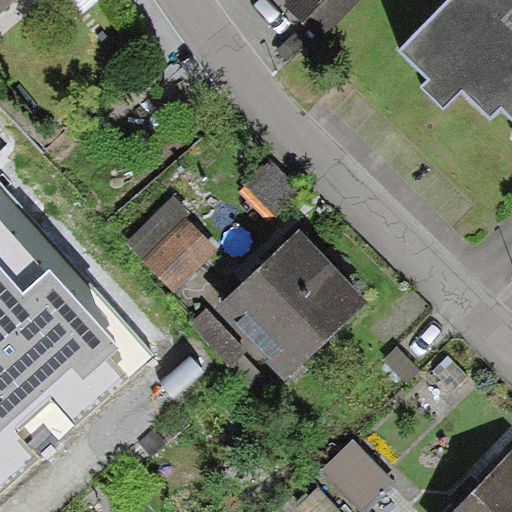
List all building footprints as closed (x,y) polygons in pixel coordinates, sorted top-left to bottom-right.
[(0,0),(0,29),(0,30),(34,0),(0,0)] [(349,0),(286,0),(280,8),(314,39),(349,0)] [(511,0),(434,0),(390,45),(428,83),(414,97),(435,116),(452,99),(482,128),(494,116),(511,133),(501,145),(511,155),(511,0)] [(292,191),(261,163),(237,189),(268,217),(292,191)] [(206,251),(161,204),(120,243),(165,290),(206,251)] [(0,493),(41,457),(16,429),(53,396),(76,422),(127,377),(109,357),(119,348),(0,214),(0,493)] [(287,240),(212,324),(283,387),(358,303),(287,240)] [(359,444),(329,473),(365,511),(374,511),(400,488),(359,444)] [(511,511),(511,460),(466,511),(511,511)]
